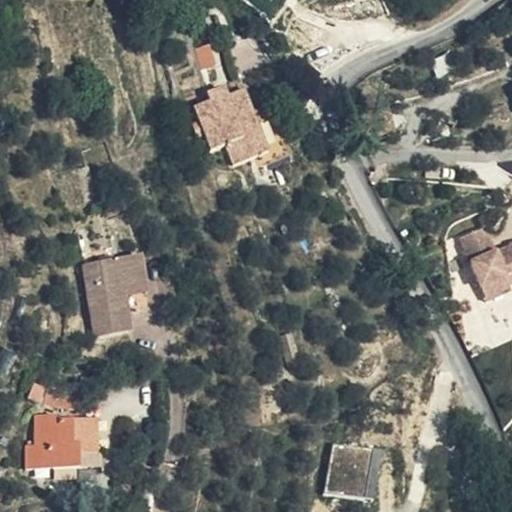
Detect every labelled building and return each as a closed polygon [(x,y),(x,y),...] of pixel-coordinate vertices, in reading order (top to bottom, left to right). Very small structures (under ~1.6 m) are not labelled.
[(221,77),(203,85),(200,77),(184,83),(189,93),(172,101),(191,138),(208,133),(216,153),(234,145),(239,157),(270,143),(247,91),(231,98),(221,77)] [(348,109),(355,133),(381,125),(373,101),(348,109)] [(449,229),(457,247),(480,237),(472,219),(449,229)] [(511,233),(484,246),(480,237),(457,247),(471,280),(493,270),(497,279),(511,271),(511,233)] [(113,282),(135,278),(128,248),(71,262),(85,333),(122,326),(119,309),(113,282)] [(493,270),(471,280),(477,294),(500,285),(497,279),(493,270)] [(139,296),(135,278),(113,282),(119,309),(132,306),(139,296)] [(58,394),(32,394),(29,399),(30,411),(58,411),(58,394)] [(79,422),(18,421),(22,450),(13,450),(14,478),(81,470),(79,422)] [(374,496),(375,446),(329,446),(328,496),(374,496)]
